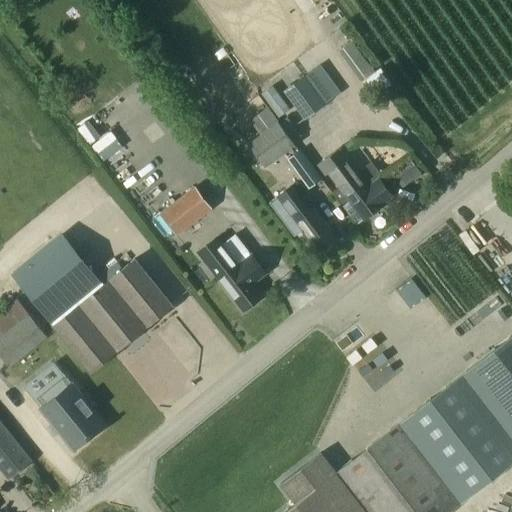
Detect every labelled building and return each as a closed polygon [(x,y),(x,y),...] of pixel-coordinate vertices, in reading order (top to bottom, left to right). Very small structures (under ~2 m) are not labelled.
[(340,49),(363,81),(376,73),(353,40),(340,49)] [(320,63),(283,92),(305,121),(342,92),(320,63)] [(262,94),(279,117),(290,109),(273,85),(262,94)] [(249,121),(260,135),(248,144),(265,168),(296,146),(293,142),(302,136),(287,116),(280,122),(268,107),(249,121)] [(325,177),(329,174),(338,187),(333,192),(342,204),(348,200),(347,198),(361,187),(358,183),(362,180),(365,184),(365,183),(346,158),(350,156),(342,145),(316,165),(325,177)] [(301,149),(287,160),(309,190),(323,179),(301,149)] [(403,188),(422,174),(410,157),(391,171),(403,188)] [(347,198),(348,200),(349,201),(343,206),(357,225),(383,206),(365,183),(365,184),(362,180),(358,183),(361,187),(347,198)] [(291,187),(270,202),(295,236),(301,231),(319,253),(337,239),(314,207),(309,211),(291,187)] [(177,236),(211,210),(193,188),(160,213),(177,236)] [(61,233),(12,273),(53,324),(52,325),(91,373),(173,305),(160,290),(148,274),(135,257),(134,258),(122,268),(118,263),(97,279),(61,233)] [(217,238),(198,252),(209,266),(244,311),(262,296),(252,284),(266,273),(252,255),(251,255),(236,235),(223,245),(217,238)] [(48,338),(16,297),(0,310),(0,356),(9,368),(48,338)] [(449,511),(511,463),(511,335),(336,473),(320,453),(280,484),(294,503),(282,511),(449,511)] [(64,374),(34,399),(37,402),(53,422),(57,420),(78,446),(104,425),(93,411),(66,378),(64,374)] [(0,424),(0,469),(9,480),(31,462),(0,424)]
